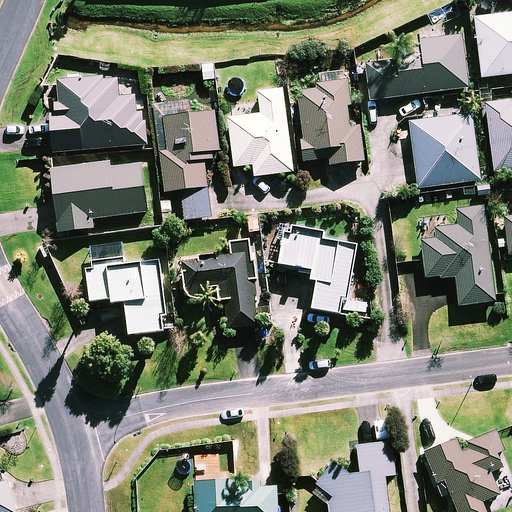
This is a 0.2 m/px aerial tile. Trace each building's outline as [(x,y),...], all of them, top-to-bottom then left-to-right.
[(511,17),(475,21),(482,82),(511,78),(511,17)] [(468,92),(462,39),(421,44),(423,62),(367,69),(371,103),(468,92)] [(344,86),(343,76),(320,78),(321,92),(299,94),(304,165),(330,163),(330,169),(364,166),(361,131),(353,132),(349,85),(344,86)] [(119,101),(118,82),(56,86),(58,121),(51,122),(54,155),(146,149),(144,116),(137,117),(136,100),(119,101)] [(293,175),(283,93),(259,96),(261,118),(229,122),(235,170),(254,168),(256,180),(293,175)] [(511,107),(486,110),(493,175),(511,173),(511,107)] [(220,155),(215,116),(164,122),(168,154),(161,155),(166,197),(181,195),(185,224),(212,220),(205,164),(213,163),(212,156),(220,155)] [(481,185),(472,119),(410,126),(419,193),(481,185)] [(113,172),(112,167),(52,175),(60,237),(94,233),(93,223),(148,216),(142,168),(113,172)] [(495,305),(484,210),(456,213),(458,229),(437,232),(438,242),(423,244),(427,283),(456,279),(459,309),(495,305)] [(313,314),(338,319),(340,304),(348,306),(357,251),(322,245),(323,239),(286,233),(280,270),(306,275),(305,279),(312,280),(310,286),(317,287),(313,314)] [(203,292),(214,290),(216,304),(225,303),(229,332),(257,329),(248,245),(231,247),(233,260),(184,265),(189,303),(204,301),(203,292)] [(122,268),(121,264),(86,269),(91,306),(124,302),(129,340),(168,335),(159,264),(122,268)] [(506,454),(498,434),(460,449),(458,444),(424,457),(436,487),(444,483),(455,511),(484,511),(482,505),(500,499),(490,475),(502,470),(497,458),(506,454)] [(357,450),(358,475),(340,475),(333,465),(316,487),(328,500),(329,511),(389,511),(386,483),(395,483),(394,448),(357,450)] [(0,511),(16,511),(2,462),(0,462),(0,511)] [(234,492),(234,485),(195,487),(196,511),(278,511),(277,490),(234,492)]
